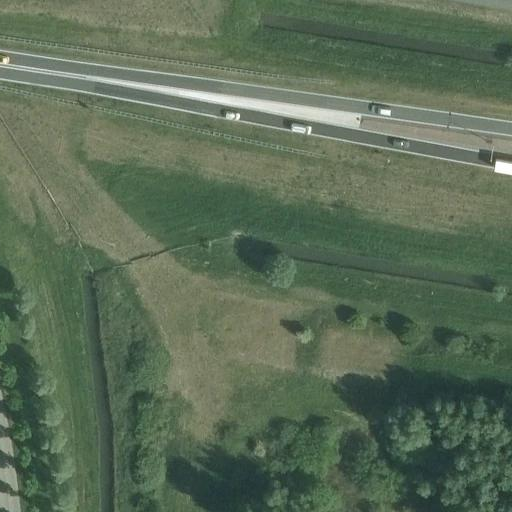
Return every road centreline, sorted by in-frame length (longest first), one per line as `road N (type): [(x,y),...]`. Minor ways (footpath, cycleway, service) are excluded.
road 1 (trunk): [(0,67),(511,165)]
road 2 (trunk): [(511,130),(0,62)]
